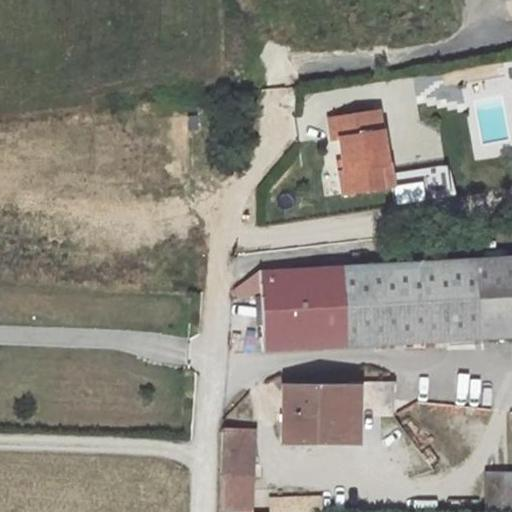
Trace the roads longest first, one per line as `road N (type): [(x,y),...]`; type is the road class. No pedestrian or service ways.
road 1 (residential): [(203,511),(219,237),(235,193),(277,136)]
road 2 (unknown): [(210,362),(511,368)]
road 3 (unknown): [(0,444),(204,453)]
